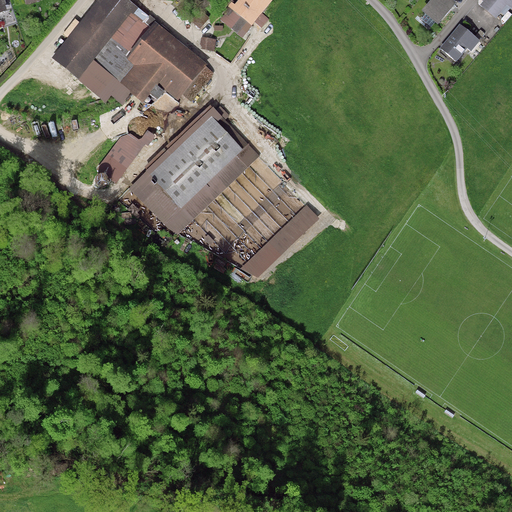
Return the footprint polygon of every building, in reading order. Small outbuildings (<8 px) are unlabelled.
[(146,14),(128,0),(100,0),(55,56),(106,97),(119,81),(91,59),(132,9),(143,18),(146,14)] [(213,1),(212,0),(194,0),(194,1),(202,10),(213,1)] [(239,0),(234,6),(253,21),(269,0),(239,0)] [(456,0),(455,0),(432,0),(425,8),(439,20),(456,0)] [(511,0),(484,0),(483,2),(497,14),(509,0),(511,2),(511,0)] [(205,62),(156,24),(130,57),(138,63),(124,81),(144,97),(158,79),(178,95),(205,62)] [(479,38),(461,24),(444,46),(458,57),(468,44),(472,47),(479,38)] [(217,38),(202,36),(200,48),(215,50),(217,38)] [(241,148),(212,118),(154,173),(182,203),(241,148)]
